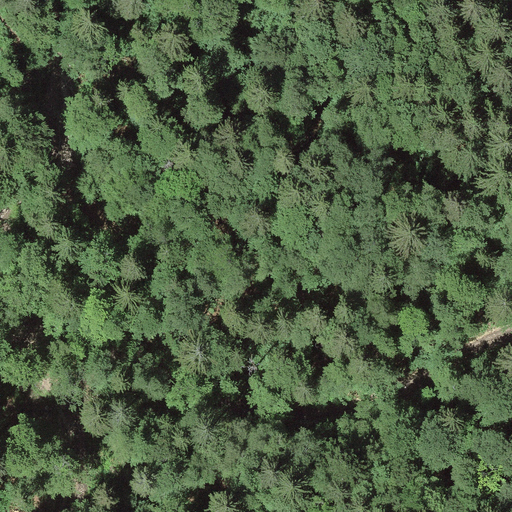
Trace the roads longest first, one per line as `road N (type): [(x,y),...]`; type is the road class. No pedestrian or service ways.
road 1 (track): [(0,309),(220,393),(301,415),(373,404),(511,331)]
road 2 (track): [(65,0),(69,152),(0,230)]
road 3 (track): [(65,511),(76,438),(67,410),(16,345),(9,315)]
